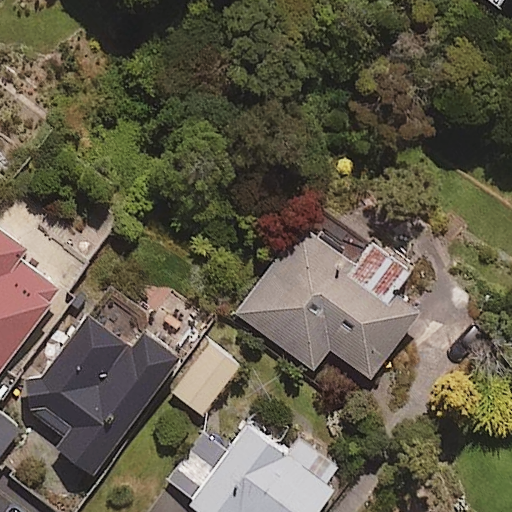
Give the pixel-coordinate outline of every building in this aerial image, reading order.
[(511,0),(487,0),(503,11),(510,0),(511,0)] [(0,382),(68,294),(25,261),(31,253),(0,229),(0,382)] [(359,269),(305,229),(240,315),(317,372),(334,350),(376,382),(424,317),(400,299),(419,274),(378,243),(359,269)] [(130,324),(91,294),(8,402),(42,429),(33,441),(102,495),(204,362),(139,312),(130,324)] [(244,367),(219,347),(180,396),(206,417),(244,367)] [(0,461),(24,432),(0,412),(0,461)] [(339,511),(352,496),(341,487),(352,472),(312,441),(300,457),(250,421),(184,511),(185,511),(339,511)]
